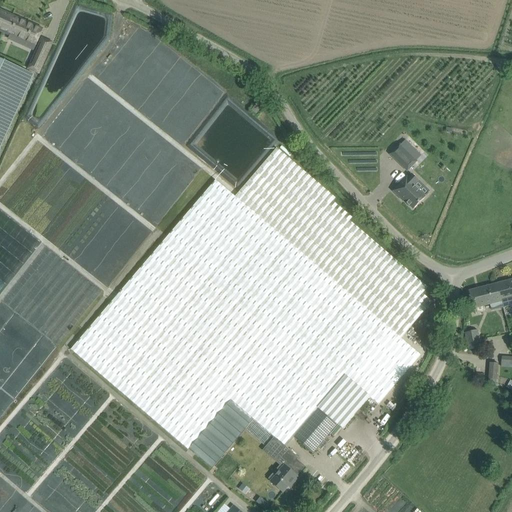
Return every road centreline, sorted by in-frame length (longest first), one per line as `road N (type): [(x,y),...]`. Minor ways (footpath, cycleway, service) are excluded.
road 1 (unclassified): [(455,281),(415,253),(321,158),(265,79),(126,0)]
road 2 (unclassified): [(332,511),(427,389),(450,339),(455,281)]
